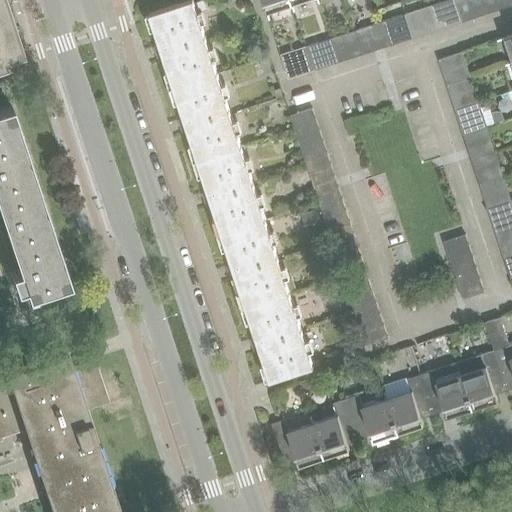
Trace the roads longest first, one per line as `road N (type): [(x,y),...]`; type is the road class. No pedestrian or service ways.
road 1 (secondary): [(254,511),(86,0)]
road 2 (secondary): [(52,6),(217,511)]
road 3 (residential): [(269,511),(511,432)]
